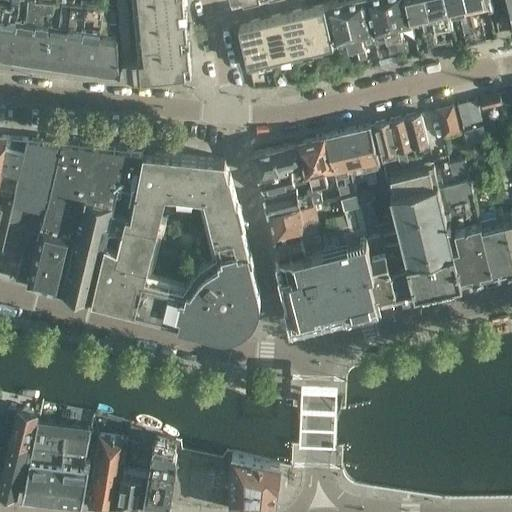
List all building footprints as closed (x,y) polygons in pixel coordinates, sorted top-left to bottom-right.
[(116,0),(123,74),(140,76),(190,71),(182,0),(135,0),(139,47),(134,47),(129,0),(116,0)] [(357,55),(344,0),(332,0),(323,2),(332,40),(344,37),(349,57),(357,55)] [(360,33),(371,31),(364,0),(344,0),(357,55),(365,53),(360,33)] [(385,0),(364,0),(371,31),(383,28),(389,55),(397,53),(385,0)] [(405,0),(385,0),(397,53),(405,51),(399,24),(410,22),(410,20),(410,19),(405,0)] [(433,32),(434,31),(426,0),(405,0),(410,19),(419,17),(427,50),(438,48),(436,42),(435,42),(433,32)] [(446,0),(426,0),(434,31),(440,30),(439,26),(450,23),(447,10),(448,10),(446,0)] [(465,0),(446,0),(448,10),(457,8),(465,42),(475,39),(465,0)] [(465,0),(475,39),(483,38),(478,17),(477,17),(477,15),(487,13),(484,0),(465,0)] [(1,4),(0,8),(0,56),(10,58),(15,20),(18,3),(10,2),(10,5),(1,4)] [(15,20),(10,58),(27,60),(35,2),(27,2),(24,21),(15,20)] [(35,2),(27,60),(44,63),(49,25),(41,24),(43,12),(51,14),(52,3),(35,2)] [(333,47),(332,40),(323,2),(301,7),(311,52),(333,47)] [(49,25),(44,63),(61,65),(69,4),(60,4),(57,26),(49,25)] [(69,4),(61,65),(77,67),(83,30),(75,29),(76,17),(84,19),(86,6),(69,4)] [(83,30),(77,67),(94,70),(103,8),(86,6),(84,19),(92,20),(91,31),(83,30)] [(280,12),(290,57),(311,52),(301,7),(280,12)] [(103,8),(94,70),(119,73),(116,34),(108,33),(110,21),(114,21),(113,9),(103,8)] [(280,12),(259,17),(269,62),(290,57),(280,12)] [(269,62),(259,17),(238,22),(248,67),(269,62)] [(492,31),(501,29),(499,19),(490,22),(492,31)] [(436,42),(438,48),(451,45),(450,38),(436,42)] [(499,91),(479,96),(482,107),(501,102),(499,91)] [(481,118),(475,97),(457,102),(462,123),(481,118)] [(452,102),(436,106),(443,134),(459,130),(452,102)] [(412,145),(428,141),(420,110),(404,114),(412,145)] [(404,147),(412,145),(404,114),(388,118),(396,149),(399,160),(407,158),(404,147)] [(388,151),(396,149),(388,118),(373,121),(384,164),(391,162),(388,151)] [(375,181),(371,165),(379,163),(369,122),(354,126),(368,183),(375,181)] [(368,183),(354,126),(339,129),(349,170),(353,186),(360,184),(361,186),(368,184),(368,183)] [(349,170),(339,129),(324,133),(332,166),(334,174),(340,195),(354,191),(353,186),(349,170)] [(324,133),(295,140),(299,160),(301,171),(302,173),(304,172),(306,172),(309,185),(310,187),(314,186),(327,183),(323,168),(332,166),(324,133)] [(26,138),(0,135),(0,186),(14,190),(26,138)] [(12,200),(40,206),(45,208),(61,141),(26,138),(14,190),(12,200)] [(299,160),(295,140),(272,146),(278,170),(286,168),(285,163),(294,161),(297,172),(301,171),(299,160)] [(45,208),(40,206),(37,220),(30,218),(16,277),(60,289),(94,145),(61,141),(45,208)] [(94,145),(60,289),(91,297),(111,210),(130,214),(143,149),(94,145)] [(278,170),(272,146),(252,150),(258,175),(278,170)] [(227,172),(223,157),(143,149),(130,214),(111,210),(91,297),(216,329),(218,323),(230,323),(235,321),(240,318),(244,314),(247,310),(250,306),(252,301),(251,287),(258,286),(230,172),(227,172)] [(278,170),(258,175),(262,192),(294,184),(293,182),(305,179),(304,172),(302,173),(301,171),(297,172),(294,161),(285,163),(286,168),(278,170)] [(461,279),(461,277),(441,196),(433,164),(386,175),(390,192),(395,215),(414,290),(461,279)] [(306,195),(311,194),(312,202),(313,201),(321,200),(319,191),(315,192),(314,186),(310,187),(309,185),(304,186),(306,195)] [(295,187),(263,195),(267,212),(312,202),(311,194),(306,195),(300,196),(299,194),(297,194),(295,187)] [(356,191),(358,202),(371,199),(369,187),(356,191)] [(492,270),(479,219),(472,188),(441,196),(461,277),(492,270)] [(343,206),(358,202),(356,191),(354,191),(340,195),(343,206)] [(273,237),(278,256),(305,250),(322,245),(319,230),(347,223),(345,214),(324,219),(325,223),(318,224),(313,201),(312,202),(267,212),(273,237)] [(495,214),(479,219),(492,270),(511,264),(511,250),(504,219),(497,220),(495,214)] [(382,241),(384,248),(396,295),(414,290),(395,215),(376,220),(381,241),(382,241)] [(367,234),(350,238),(322,245),(305,250),(278,256),(294,319),(377,299),(370,267),(374,266),(371,252),(367,234)] [(370,267),(377,299),(396,295),(384,248),(371,252),(374,266),(370,267)] [(14,419),(10,437),(29,441),(35,418),(36,411),(32,410),(31,408),(23,406),(21,407),(17,406),(17,407),(8,405),(5,417),(14,419)] [(90,424),(80,423),(35,418),(29,441),(22,473),(26,474),(21,495),(81,502),(89,455),(85,454),(90,424)] [(155,432),(142,506),(162,508),(168,504),(176,457),(174,444),(173,444),(174,439),(155,432)] [(112,505),(115,505),(121,472),(127,437),(100,433),(88,502),(112,505)] [(0,491),(17,494),(22,473),(29,441),(10,437),(0,475),(0,491)] [(229,462),(229,480),(228,508),(267,510),(273,506),(278,462),(231,451),(229,462)] [(142,475),(121,472),(115,505),(137,506),(142,475)]
